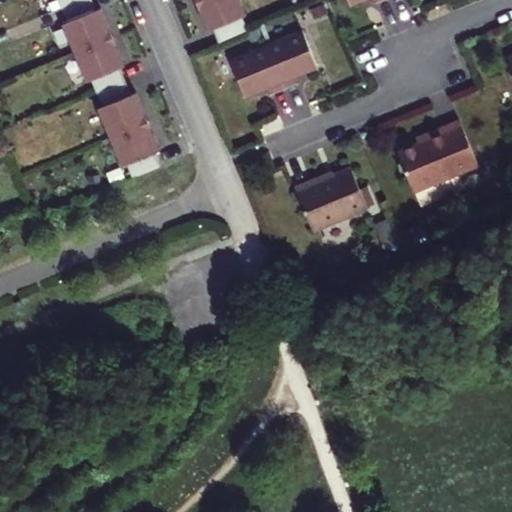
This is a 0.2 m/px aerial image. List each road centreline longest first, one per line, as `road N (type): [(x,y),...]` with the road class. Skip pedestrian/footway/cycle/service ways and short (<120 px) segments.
road 1 (residential): [(508,0),(432,34),(403,90),(275,143)]
road 2 (residential): [(0,283),(228,190)]
road 3 (residential): [(149,0),(228,190)]
